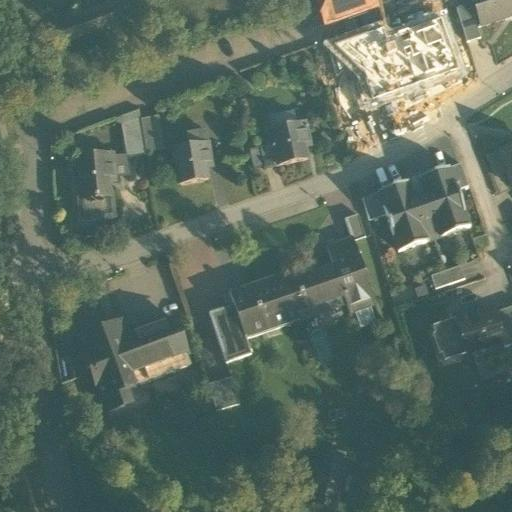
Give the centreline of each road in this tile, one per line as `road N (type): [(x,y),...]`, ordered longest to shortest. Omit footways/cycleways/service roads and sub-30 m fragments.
road 1 (residential): [(41,282),(328,183),(511,76)]
road 2 (residential): [(0,12),(35,149),(41,282)]
road 3 (residential): [(63,511),(31,299),(41,282)]
road 4 (unknown): [(511,279),(449,115)]
